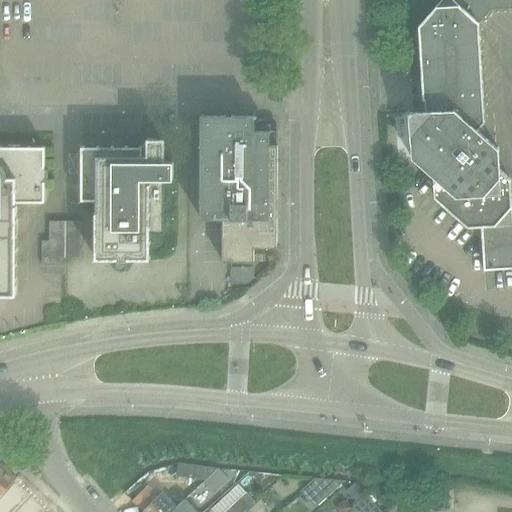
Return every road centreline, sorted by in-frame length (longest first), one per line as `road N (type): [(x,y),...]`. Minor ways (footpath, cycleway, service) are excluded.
road 1 (unclassified): [(0,93),(314,96)]
road 2 (secondary): [(34,376),(329,408)]
road 3 (secondary): [(307,340),(241,333),(107,345),(34,376)]
road 4 (tertiary): [(359,346),(366,308),(343,95)]
road 5 (tertiary): [(314,96),(300,302),(307,340)]
road 6 (secondary): [(329,408),(511,427)]
road 7 (secondary): [(511,386),(359,346)]
road 8 (residential): [(92,511),(56,473),(34,376)]
